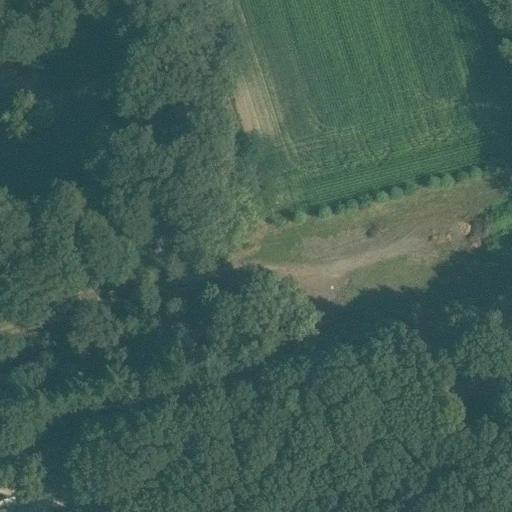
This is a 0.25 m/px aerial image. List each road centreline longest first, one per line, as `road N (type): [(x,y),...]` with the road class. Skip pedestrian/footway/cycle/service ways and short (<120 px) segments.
road 1 (track): [(0,367),(245,299),(313,272),(511,223)]
road 2 (track): [(511,372),(74,489)]
